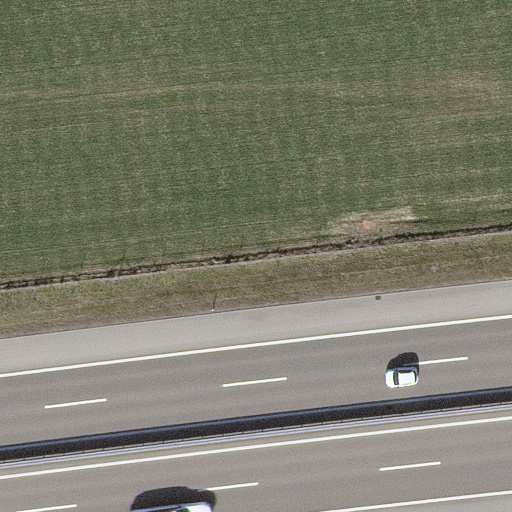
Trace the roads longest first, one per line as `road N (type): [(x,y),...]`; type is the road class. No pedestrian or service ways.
road 1 (motorway): [(511,354),(0,414)]
road 2 (motorway): [(35,511),(511,456)]
